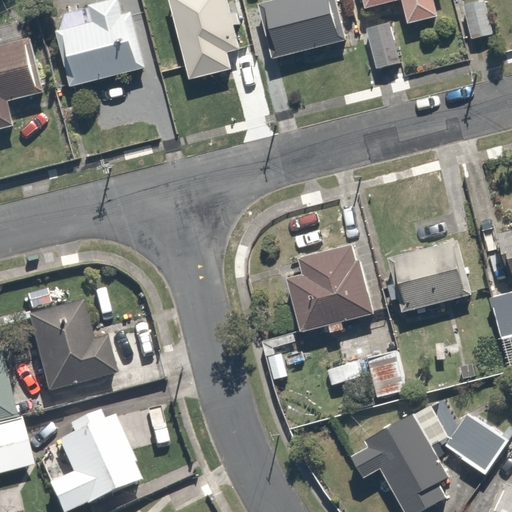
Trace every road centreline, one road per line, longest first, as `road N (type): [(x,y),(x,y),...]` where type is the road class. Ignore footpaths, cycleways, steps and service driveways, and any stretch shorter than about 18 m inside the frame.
road 1 (residential): [(175,195),(511,106)]
road 2 (residential): [(175,195),(228,414),(275,511)]
road 3 (residential): [(0,237),(175,195)]
